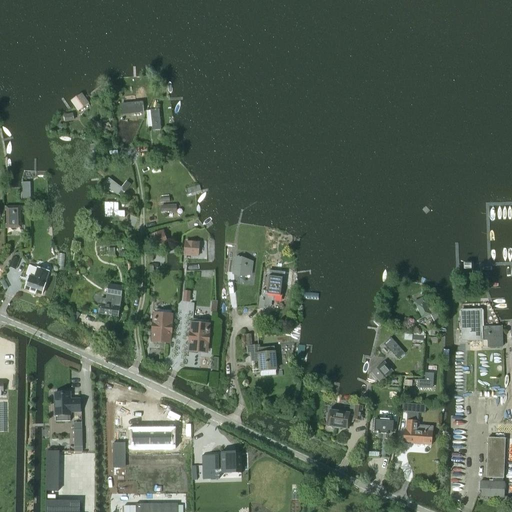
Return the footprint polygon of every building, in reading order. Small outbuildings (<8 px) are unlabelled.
[(77,112),(89,104),(82,93),(70,101),(77,112)] [(123,114),(144,112),(143,104),(122,106),(123,114)] [(153,131),(161,130),(159,110),(151,111),(153,131)] [(72,114),(65,116),(66,122),(73,121),(72,114)] [(153,159),(164,159),(164,150),(153,151),(153,159)] [(109,179),(105,185),(118,195),(121,197),(130,185),(126,181),(121,188),(109,179)] [(104,203),(104,218),(124,218),(124,211),(118,211),(118,203),(104,203)] [(7,209),(7,214),(8,226),(19,226),(19,221),(20,221),(20,217),(19,217),(19,209),(7,209)] [(156,248),(167,244),(162,231),(151,236),(156,248)] [(198,255),(199,244),(185,242),(184,254),(198,255)] [(14,254),(9,267),(15,270),(19,260),(21,258),(22,258),(21,253),(14,254)] [(233,274),(239,277),(250,275),(250,273),(251,262),(241,261),(242,258),(239,258),(239,256),(235,257),(235,259),(233,274)] [(30,276),(25,289),(42,295),(46,281),(49,272),(37,268),(34,277),(30,276)] [(282,296),(283,284),(284,276),(282,273),(272,271),(268,274),(268,276),(266,291),(262,290),(261,296),(265,297),(264,306),(271,307),(272,295),(282,296)] [(118,317),(121,297),(122,287),(108,284),(105,299),(101,299),(99,314),(118,317)] [(423,297),(414,301),(422,318),(426,316),(427,319),(431,318),(429,315),(430,314),(431,316),(436,314),(434,309),(431,304),(429,305),(427,300),(425,301),(423,297)] [(170,332),(171,326),(170,326),(171,311),(155,310),(153,341),(169,342),(170,332)] [(481,328),(481,310),(461,311),(462,341),(482,340),(488,340),(488,347),(502,347),(502,334),(502,327),(481,328)] [(436,314),(431,316),(437,328),(443,325),(437,313),(436,314)] [(206,352),(208,326),(209,320),(193,319),(191,334),(190,340),(191,340),(190,350),(206,352)] [(251,334),(246,335),(247,347),(247,353),(251,353),(252,359),(258,359),(259,371),(260,371),(260,377),(276,376),(275,370),(276,370),(274,347),(258,348),(258,346),(252,346),(251,334)] [(390,338),(384,344),(395,355),(394,356),(397,360),(405,353),(401,349),(401,350),(390,338)] [(385,362),(371,373),(380,383),(393,372),(385,362)] [(432,388),(433,374),(425,373),(424,380),(418,380),(417,387),(432,388)] [(54,393),(55,416),(55,422),(62,422),(61,416),(70,415),(70,412),(80,412),(80,400),(73,400),(73,401),(70,401),(70,393),(54,393)] [(405,411),(404,421),(407,421),(406,429),(404,429),(403,443),(431,445),(432,426),(417,425),(417,421),(410,421),(411,412),(410,412),(411,410),(411,404),(403,403),(402,411),(405,411)] [(329,411),(327,426),(347,429),(348,422),(353,422),(354,420),(360,420),(362,406),(350,404),(349,410),(350,410),(350,414),(329,411)] [(376,419),(375,431),(379,431),(379,432),(388,433),(388,431),(392,431),(393,420),(376,419)] [(75,428),(74,428),(74,447),(82,447),(82,428),(75,428)] [(182,430),(145,431),(145,445),(182,444),(182,430)] [(503,479),(505,439),(488,438),(486,478),(493,478),(493,482),(480,482),(480,497),(503,498),(504,483),(502,483),(502,478),(503,479)] [(114,467),(124,467),(124,444),(125,444),(125,443),(113,443),(113,468),(114,468),(114,467)] [(47,451),(46,491),(59,491),(59,451),(47,451)] [(243,470),(243,454),(224,454),(224,457),(220,457),(220,455),(211,455),(211,464),(204,464),(204,478),(214,478),(214,475),(212,475),(212,468),(220,468),(220,467),(224,467),(224,470),(243,470)] [(46,501),(45,511),(80,511),(80,501),(46,501)]
